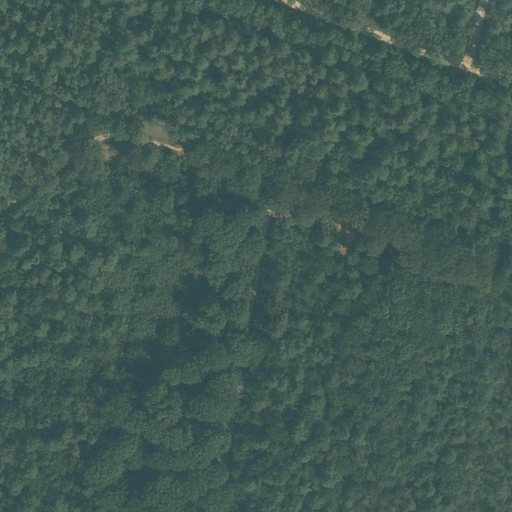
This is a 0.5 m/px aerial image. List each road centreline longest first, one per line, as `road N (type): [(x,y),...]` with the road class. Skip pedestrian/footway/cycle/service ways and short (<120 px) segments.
road 1 (unclassified): [(511,251),(449,237),(0,66)]
road 2 (track): [(275,184),(211,511)]
road 3 (track): [(0,207),(95,139),(140,134)]
road 4 (unknown): [(140,134),(275,184)]
